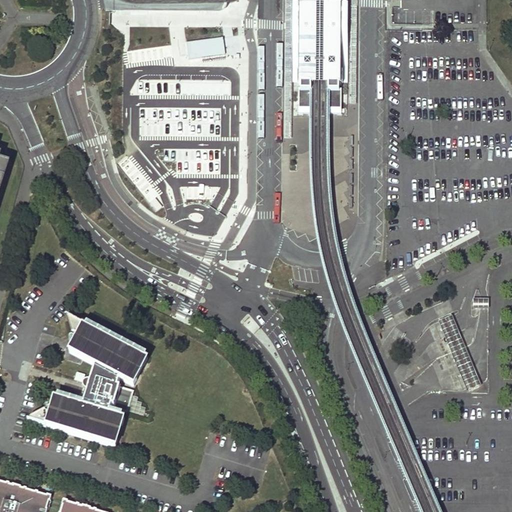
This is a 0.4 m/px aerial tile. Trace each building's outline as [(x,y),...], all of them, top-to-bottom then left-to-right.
[(292,140),(292,0),(284,0),(284,140),(292,140)] [(334,32),(341,32),(341,19),(341,13),(301,13),(301,18),(301,32),(308,32),(334,32)] [(341,80),(341,77),(341,32),(334,32),(308,32),(301,32),(301,76),(301,79),(301,85),(301,114),(316,114),(323,114),(341,114),(341,85),(341,80)] [(223,38),(186,43),(187,49),(188,55),(189,60),(225,55),(224,45),(223,38)] [(487,300),(472,300),(472,310),(487,310),(487,300)] [(451,316),(437,322),(468,392),(481,386),(451,316)] [(83,328),(84,327),(67,318),(68,319),(68,320),(67,319),(73,338),(73,337),(75,336),(80,339),(72,354),(96,366),(96,367),(92,381),(89,381),(88,380),(86,380),(84,381),(83,381),(82,383),(81,385),(82,387),(83,389),(84,390),(86,390),(89,391),(87,398),(83,409),(58,401),(53,417),(47,415),(46,413),(47,413),(47,412),(30,421),(30,422),(47,428),(47,427),(114,449),(123,422),(109,418),(112,408),(125,412),(125,409),(126,406),(126,402),(127,398),(126,395),(126,393),(126,390),(119,388),(122,380),(133,385),(146,361),(144,360),(114,344),(110,342),(113,337),(101,332),(89,330),(86,329),(83,328)] [(47,497),(39,495),(39,494),(36,493),(36,494),(27,491),(28,490),(25,489),(24,490),(21,489),(22,488),(13,486),(13,487),(10,486),(10,485),(7,484),(7,485),(0,482),(0,511),(47,511),(48,511),(47,511),(49,502),(51,502),(52,498),(48,496),(47,497)] [(96,511),(97,511),(94,511),(93,511),(91,511),(91,510),(82,507),(82,508),(79,507),(79,506),(76,505),(76,506),(67,504),(68,502),(64,501),(62,506),(63,506),(61,511),(96,511)]
